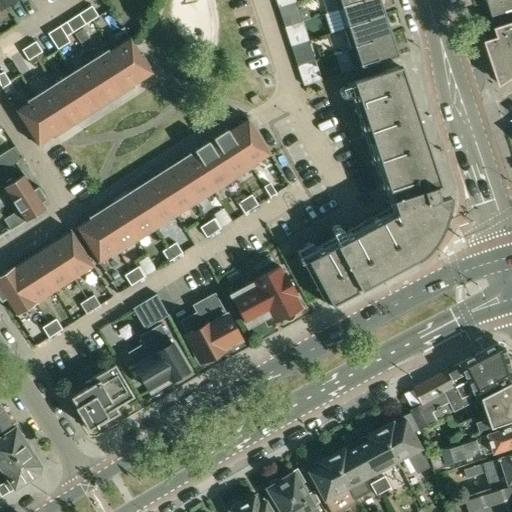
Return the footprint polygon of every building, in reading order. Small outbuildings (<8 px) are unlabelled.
[(334,0),(338,10),(367,0),(334,0)] [(385,16),(380,0),(367,0),(338,10),(344,29),(385,16)] [(511,0),(488,0),(494,16),(511,10),(511,0)] [(281,16),(298,10),(296,2),(278,7),(281,16)] [(98,16),(91,6),(85,10),(92,20),(98,16)] [(85,24),(92,20),(85,10),(79,14),(85,24)] [(350,48),(392,35),(385,16),(344,29),(350,48)] [(287,35),(305,29),(302,21),(284,27),(287,35)] [(73,32),(66,22),(59,26),(66,36),(73,32)] [(511,22),(497,27),(497,29),(493,30),(495,38),(487,41),(502,86),(511,79),(511,22)] [(361,67),(394,57),(398,55),(392,35),(350,48),(345,50),(351,70),(361,67)] [(140,53),(134,43),(130,37),(110,49),(134,86),(133,85),(153,73),(149,67),(150,66),(142,53),(140,53)] [(293,55),(311,49),(308,40),(291,46),(293,55)] [(35,41),(28,45),(35,56),(42,52),(35,41)] [(35,56),(28,45),(21,50),(28,60),(35,56)] [(108,51),(91,61),(114,97),(128,88),(127,86),(131,83),(133,87),(134,86),(110,49),(109,50),(108,49),(107,50),(108,51)] [(297,66),(300,74),(317,68),(315,60),(297,66)] [(113,97),(114,97),(91,61),(72,73),(95,109),(109,100),(108,98),(112,95),(113,97)] [(437,189),(437,186),(441,185),(401,65),(347,84),(388,209),(333,238),(357,283),(359,287),(360,289),(415,260),(417,264),(432,246),(435,241),(439,235),(442,229),(445,223),(447,217),(448,213),(449,213),(449,212),(448,212),(449,205),(450,203),(450,199),(450,195),(439,199),(438,195),(437,189)] [(3,72),(0,73),(0,85),(1,87),(1,89),(10,83),(3,72)] [(95,109),(72,73),(54,85),(76,121),(90,112),(89,110),(93,107),(95,109)] [(76,121),(54,85),(35,97),(57,133),(71,124),(70,122),(74,119),(76,121)] [(57,133),(35,97),(28,101),(28,100),(27,100),(27,102),(15,110),(38,145),(51,137),(52,138),(53,137),(51,134),(55,131),(57,133)] [(226,129),(250,166),(270,154),(247,118),(228,130),(227,128),(226,129)] [(226,129),(208,141),(231,178),(250,166),(226,129)] [(231,178),(208,141),(194,149),(195,151),(191,154),(190,153),(189,153),(212,190),(231,178)] [(15,146),(0,155),(0,169),(1,171),(22,158),(15,146)] [(212,190),(189,153),(191,157),(186,160),(185,158),(171,166),(194,202),(212,190)] [(152,178),(175,214),(194,202),(171,166),(170,167),(172,169),(167,172),(166,170),(152,178)] [(45,208),(41,202),(46,199),(38,186),(33,189),(24,174),(3,187),(25,221),(45,208)] [(175,214),(152,178),(151,179),(153,181),(148,184),(147,182),(133,190),(156,226),(175,214)] [(270,197),(276,193),(270,183),(263,187),(270,197)] [(114,202),(137,238),(156,226),(133,190),(132,191),(134,193),(130,196),(128,194),(114,202)] [(251,195),(244,199),(251,209),(258,205),(251,195)] [(251,209),(244,199),(238,203),(244,213),(251,209)] [(137,238),(114,202),(114,203),(115,205),(111,208),(109,206),(95,214),(118,250),(137,238)] [(118,250),(95,214),(90,218),(89,216),(88,217),(89,218),(76,227),(98,262),(118,250)] [(213,233),(220,229),(213,219),(207,223),(213,233)] [(206,237),(213,233),(207,223),(200,227),(206,237)] [(70,230),(51,243),(73,278),(93,266),(70,230)] [(359,287),(357,283),(333,238),(315,248),(312,243),(297,251),(325,303),(330,301),(331,304),(358,290),(357,288),(359,287)] [(175,257),(182,253),(175,242),(169,247),(175,257)] [(32,255),(54,290),(73,278),(51,243),(32,255)] [(168,261),(175,257),(169,247),(162,251),(168,261)] [(54,290),(32,255),(13,267),(36,302),(54,290)] [(138,266),(131,271),(137,281),(144,277),(138,266)] [(273,312),(277,319),(281,317),(282,318),(284,320),(285,320),(287,321),(289,321),(291,320),(293,319),(294,318),(295,316),(295,314),(295,312),(295,310),(294,310),(301,306),(295,295),(296,294),(284,272),(283,272),(280,266),(246,284),(247,286),(232,294),(234,299),(248,326),(273,312)] [(0,300),(1,301),(6,298),(16,315),(36,302),(13,267),(0,274),(0,300)] [(131,285),(137,281),(131,271),(124,275),(131,285)] [(169,314),(166,311),(156,293),(144,301),(156,322),(169,314)] [(181,321),(187,332),(202,360),(207,358),(208,360),(220,353),(219,351),(240,339),(226,314),(226,315),(214,293),(193,305),(197,312),(181,321)] [(87,299),(93,309),(100,305),(93,295),(87,299)] [(80,304),(86,314),(93,309),(87,299),(80,304)] [(49,323),(55,333),(62,329),(56,319),(49,323)] [(42,327),(48,338),(55,333),(49,323),(42,327)] [(170,379),(188,369),(172,343),(171,343),(160,323),(139,336),(143,343),(127,352),(150,390),(152,389),(153,390),(165,384),(164,382),(170,378),(170,379)] [(469,399),(478,394),(511,376),(511,375),(503,346),(496,343),(458,363),(446,370),(445,370),(458,394),(464,405),(470,402),(469,399)] [(85,428),(87,428),(95,423),(97,426),(98,425),(98,426),(119,414),(115,407),(134,396),(115,364),(85,382),(87,386),(70,396),(76,406),(74,406),(85,424),(84,426),(85,428)] [(430,408),(446,400),(452,411),(464,405),(458,394),(445,370),(412,388),(420,404),(409,410),(419,430),(436,421),(430,408)] [(511,382),(511,383),(511,382),(510,382),(480,398),(486,418),(475,422),(478,431),(489,428),(511,420),(511,382)] [(0,431),(12,424),(0,403),(0,431)] [(421,448),(403,415),(378,429),(395,462),(407,456),(416,474),(429,467),(421,448)] [(511,424),(464,442),(438,451),(443,465),(474,454),(473,450),(482,447),(484,455),(492,452),(511,445),(511,424)] [(0,466),(29,448),(26,444),(15,426),(0,435),(0,466)] [(372,474),(395,462),(378,429),(355,441),(372,474)] [(355,441),(330,454),(348,488),(354,499),(369,491),(363,479),(372,474),(355,441)] [(0,470),(6,479),(0,483),(0,493),(2,496),(14,488),(14,489),(39,473),(41,466),(29,448),(0,466),(0,470)] [(509,511),(511,511),(511,453),(494,460),(463,469),(466,478),(484,472),(489,489),(444,503),(446,511),(509,511)] [(354,499),(348,488),(330,454),(306,467),(324,500),(330,511),(337,511),(356,502),(354,499)] [(267,488),(280,511),(319,511),(315,504),(319,502),(312,491),(306,495),(299,483),(302,481),(296,470),(282,477),(281,480),(280,480),(279,479),(278,479),(276,479),(275,479),(272,480),(271,480),(269,483),(269,484),(268,485),(268,487),(267,488)] [(450,483),(446,471),(435,474),(439,486),(450,483)] [(385,477),(376,482),(382,493),(391,488),(385,477)] [(382,493),(376,482),(369,485),(375,496),(382,493)] [(271,511),(265,501),(260,504),(255,494),(243,501),(234,502),(229,509),(229,510),(229,511),(271,511)]
